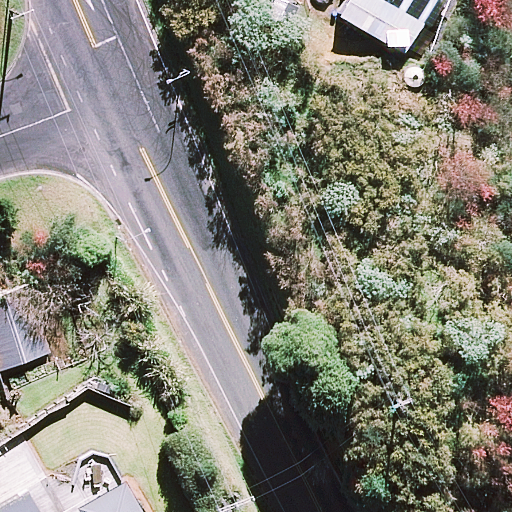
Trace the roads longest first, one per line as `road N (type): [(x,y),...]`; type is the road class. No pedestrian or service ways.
road 1 (tertiary): [(113,93),(217,312),(327,511)]
road 2 (residential): [(0,137),(113,93)]
